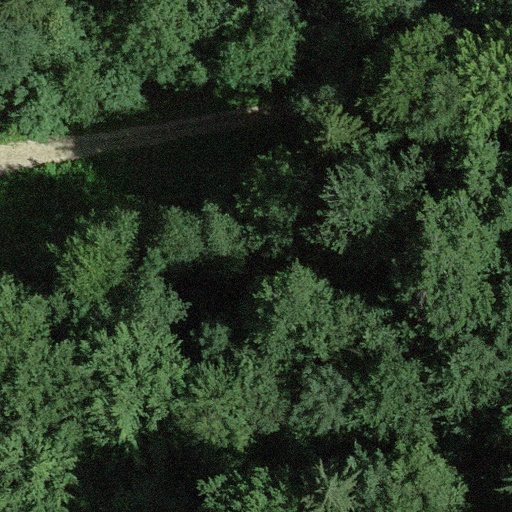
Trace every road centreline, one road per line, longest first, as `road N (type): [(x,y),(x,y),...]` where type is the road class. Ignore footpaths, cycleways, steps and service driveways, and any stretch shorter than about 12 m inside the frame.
road 1 (track): [(0,161),(338,98),(511,90)]
road 2 (track): [(511,394),(320,511)]
